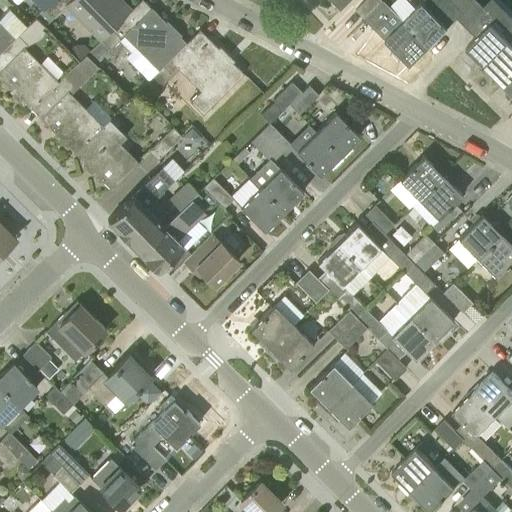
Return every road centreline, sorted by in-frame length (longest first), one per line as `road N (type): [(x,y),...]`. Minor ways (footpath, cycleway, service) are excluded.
road 1 (residential): [(191,338),(418,110)]
road 2 (residential): [(511,303),(334,484)]
road 3 (unclassified): [(418,110),(211,0)]
road 4 (residential): [(86,231),(191,338)]
road 5 (residential): [(170,511),(268,414)]
road 6 (residential): [(0,140),(86,231)]
road 7 (residential): [(0,318),(86,231)]
